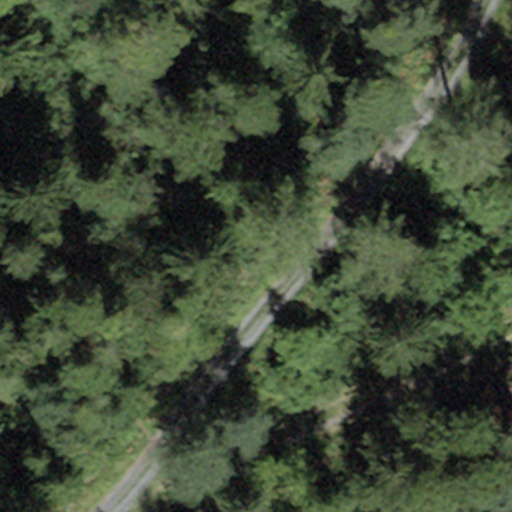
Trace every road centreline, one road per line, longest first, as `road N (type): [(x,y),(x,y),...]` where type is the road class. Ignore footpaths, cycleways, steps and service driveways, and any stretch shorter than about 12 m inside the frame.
road 1 (track): [(109,511),(380,179),(425,112),(480,0)]
road 2 (track): [(122,497),(295,430),(511,329)]
